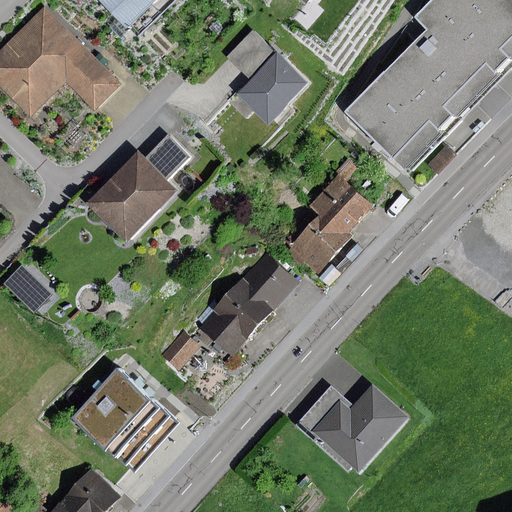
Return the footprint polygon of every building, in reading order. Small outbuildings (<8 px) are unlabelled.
[(107,0),(137,29),(166,0),(107,0)] [(355,114),(416,172),(511,74),(511,0),(440,0),(423,18),(436,31),(355,114)] [(123,86),(45,9),(0,54),(0,85),(33,118),(67,84),(97,113),(123,86)] [(256,31),(230,57),(252,78),(278,52),(256,31)] [(286,51),(245,94),(279,125),(319,83),(286,51)] [(172,135),(150,158),(174,180),(196,157),(172,135)] [(450,145),(432,164),(443,175),(462,155),(450,145)] [(143,151),(94,203),(135,242),(185,191),(174,180),(150,158),(143,151)] [(324,218),(291,252),(305,266),(311,260),(327,276),(362,239),(355,233),(381,206),(345,172),(312,206),(324,218)] [(216,300),(197,321),(240,360),(308,284),(273,252),(224,307),(216,300)] [(26,266),(8,284),(37,314),(55,296),(26,266)] [(186,331),(165,355),(182,370),(203,346),(186,331)] [(125,367),(80,416),(141,470),(185,421),(125,367)] [(345,403),(319,434),(364,473),(412,419),(376,387),(354,411),(345,403)] [(304,421),(319,434),(345,403),(331,391),(304,421)] [(98,467),(56,511),(117,511),(131,497),(98,467)] [(29,495),(4,474),(0,478),(0,511),(47,511),(48,511),(40,505),(46,498),(34,488),(29,495)]
